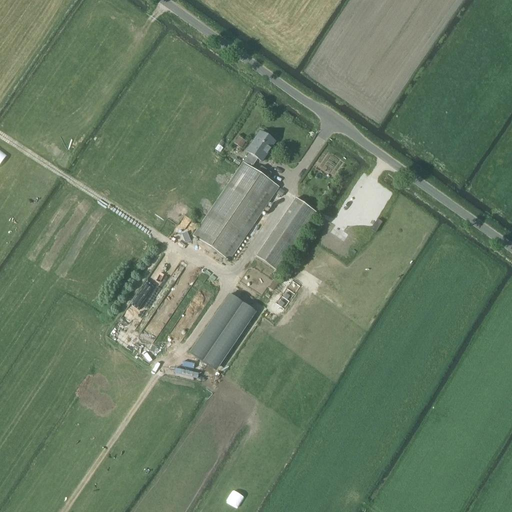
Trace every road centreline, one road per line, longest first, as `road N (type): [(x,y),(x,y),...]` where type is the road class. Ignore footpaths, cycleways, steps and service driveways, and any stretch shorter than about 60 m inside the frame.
road 1 (unclassified): [(511,248),(162,0)]
road 2 (track): [(0,135),(229,279)]
road 3 (track): [(185,347),(159,371),(65,511)]
road 4 (track): [(39,159),(167,3)]
